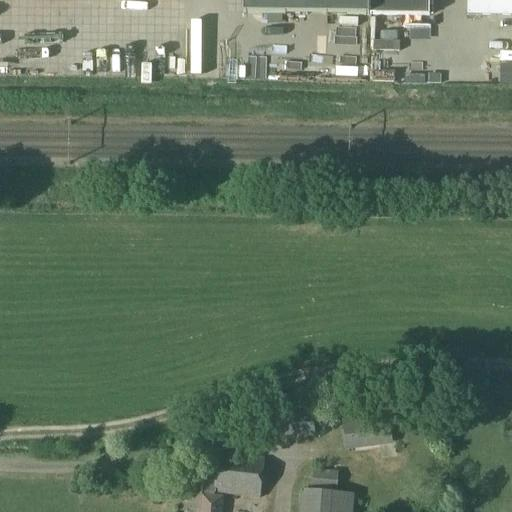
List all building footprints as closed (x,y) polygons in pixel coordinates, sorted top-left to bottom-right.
[(243,0),(243,14),(372,15),(372,0),(243,0)] [(372,0),(372,15),(429,16),(429,0),(372,0)] [(511,0),(466,0),(466,17),(511,18),(511,0)] [(343,41),(343,27),(312,27),(312,41),(343,41)] [(495,87),(511,87),(511,46),(496,46),(495,87)] [(315,435),(313,412),(254,417),(256,439),(315,435)] [(388,419),(349,424),(351,439),(352,444),(390,440),(388,419)] [(200,511),(220,511),(222,498),(213,497),(214,493),(260,500),(264,459),(217,453),(214,477),(204,476),(200,511)] [(301,490),(299,511),(353,511),(354,506),(359,507),(360,496),(355,496),(355,495),(337,493),(339,472),(313,470),(311,491),(301,490)]
